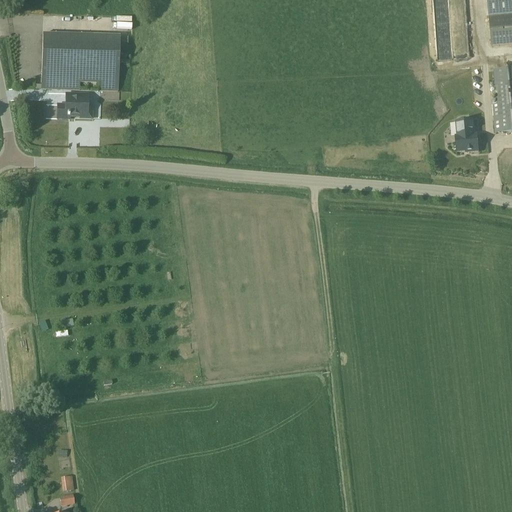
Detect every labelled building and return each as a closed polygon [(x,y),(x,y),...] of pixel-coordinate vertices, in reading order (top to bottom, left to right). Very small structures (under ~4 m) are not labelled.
[(511,0),(487,0),(489,17),(511,15),(511,0)] [(491,47),(511,45),(511,17),(489,19),(491,47)] [(98,92),(118,92),(119,57),(127,57),(127,38),(120,38),(120,37),(43,34),(41,89),(80,91),(80,84),(98,84),(98,92)] [(511,132),(511,70),(493,72),(496,105),(492,105),(495,134),(511,132)] [(80,120),(91,120),(91,106),(87,106),(87,95),(66,95),(66,106),(58,106),(58,120),(70,120),(70,115),(80,115),(80,120)] [(455,122),(457,137),(455,138),(456,153),(469,152),(469,154),(478,153),(477,136),(474,136),(472,121),(455,122)] [(64,321),(65,328),(74,326),(72,319),(64,321)] [(60,479),(62,493),(74,491),(72,478),(60,479)]
